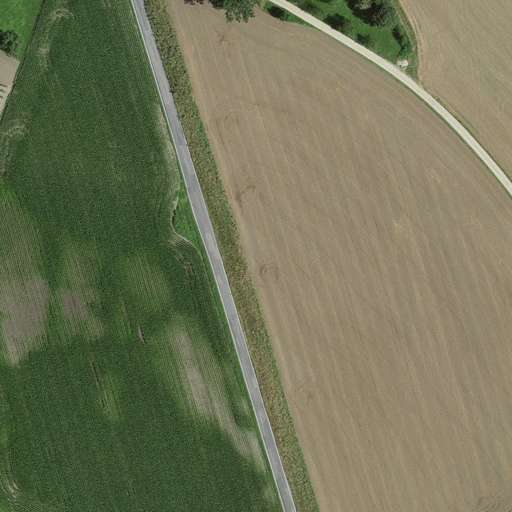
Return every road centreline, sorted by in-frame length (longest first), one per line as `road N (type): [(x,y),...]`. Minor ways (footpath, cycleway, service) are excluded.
road 1 (unclassified): [(137,0),(290,511)]
road 2 (track): [(275,0),(409,82),(511,190)]
